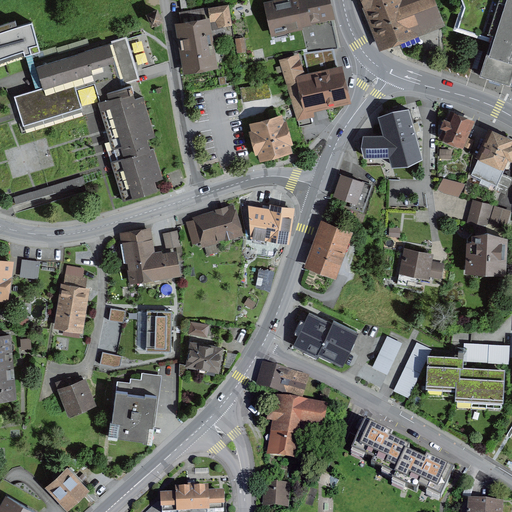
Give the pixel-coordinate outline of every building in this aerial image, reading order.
[(271,37),(306,29),(299,0),(282,0),(263,5),(271,37)] [(299,0),(306,29),(308,52),(332,49),(338,48),(326,0),(299,0)] [(362,0),(381,49),(443,25),(432,0),(362,0)] [(460,0),(463,6),(454,29),(491,41),(493,34),(504,0),(460,0)] [(511,0),(504,0),(493,34),(511,40),(511,0)] [(228,10),(207,14),(208,20),(209,26),(216,25),(218,33),(232,31),(228,10)] [(158,15),(149,19),(153,29),(162,26),(158,15)] [(208,20),(175,26),(184,77),(217,71),(209,26),(208,20)] [(508,84),(511,73),(511,40),(493,34),(491,41),(480,75),(508,84)] [(244,40),(236,42),(238,55),(246,54),(244,40)] [(295,113),(345,101),(332,49),(308,52),(303,53),(308,73),(301,75),(295,57),(279,61),(295,113)] [(218,70),(221,84),(228,83),(225,69),(218,70)] [(116,161),(126,202),(159,194),(156,181),(163,180),(154,143),(156,142),(145,95),(135,97),(133,86),(106,93),(108,101),(99,103),(101,112),(112,109),(124,159),(116,161)] [(241,94),(244,107),(270,101),(267,88),(241,94)] [(393,109),(378,116),(384,135),(364,136),(361,147),(365,157),(390,157),(393,166),(409,165),(423,158),(409,109),(393,109)] [(462,151),(473,123),(449,114),(438,141),(462,151)] [(280,117),(248,127),(260,166),(292,156),(280,117)] [(503,174),(511,156),(511,142),(490,131),(469,174),(505,191),(511,178),(503,174)] [(358,205),(365,185),(341,177),(334,197),(358,205)] [(464,185),(444,178),(440,189),(460,196),(464,185)] [(489,204),(475,201),(471,217),(485,220),(489,204)] [(233,204),(190,218),(200,246),(242,232),(233,204)] [(288,246),(294,208),(269,205),(268,212),(248,209),(244,240),(288,246)] [(503,231),(510,211),(496,206),(489,226),(503,231)] [(334,281),(351,235),(320,224),(304,270),(334,281)] [(179,275),(176,256),(163,258),(162,253),(155,254),(150,228),(119,233),(128,283),(179,275)] [(167,252),(180,249),(176,233),(163,235),(167,252)] [(506,239),(467,237),(465,274),(504,276),(506,239)] [(428,278),(430,261),(432,252),(403,247),(399,274),(428,278)] [(36,260),(24,258),(21,272),(34,274),(36,260)] [(0,299),(6,300),(12,261),(0,259),(0,299)] [(430,261),(428,278),(441,280),(443,263),(430,261)] [(253,263),(247,284),(267,289),(273,269),(253,263)] [(82,332),(89,288),(85,288),(89,270),(69,266),(65,284),(61,283),(53,327),(82,332)] [(125,321),(126,309),(112,307),(110,319),(125,321)] [(171,332),(171,311),(147,311),(147,332),(171,332)] [(342,364),(358,330),(334,319),(331,323),(309,313),(293,346),(316,357),(318,352),(342,364)] [(206,336),(208,325),(189,322),(188,333),(206,336)] [(171,352),(171,332),(147,332),(146,352),(171,352)] [(7,334),(0,335),(0,400),(15,398),(7,334)] [(385,375),(400,344),(387,337),(371,368),(385,375)] [(31,339),(22,340),(23,350),(32,349),(31,339)] [(217,370),(221,347),(189,341),(185,364),(217,370)] [(463,362),(509,364),(510,346),(464,343),(463,359),(463,362)] [(430,351),(416,344),(393,392),(408,399),(430,351)] [(120,367),(122,354),(103,351),(101,364),(120,367)] [(463,362),(463,359),(428,358),(427,386),(456,387),(462,388),(463,369),(463,362)] [(302,400),(308,377),(260,365),(254,388),(302,400)] [(503,404),(504,371),(463,369),(462,388),(456,387),(455,401),(503,404)] [(117,389),(107,448),(149,455),(161,378),(142,375),(141,381),(130,380),(128,391),(117,389)] [(85,378),(57,390),(68,416),(96,405),(85,378)] [(322,435),(327,406),(276,398),(266,458),(294,462),(299,432),(322,435)] [(393,480),(406,452),(408,447),(390,438),(393,432),(366,420),(364,422),(361,429),(350,453),(372,463),(370,469),(393,480)] [(406,452),(393,480),(391,485),(415,496),(418,490),(440,500),(455,468),(428,456),(426,461),(406,452)] [(61,511),(70,511),(88,496),(67,473),(44,493),(61,511)] [(287,509),(288,485),(263,484),(262,508),(287,509)] [(223,511),(222,493),(208,493),(208,487),(176,489),(176,495),(159,496),(160,511),(223,511)] [(37,511),(4,493),(0,500),(0,511),(37,511)] [(501,511),(502,501),(467,499),(466,511),(501,511)]
